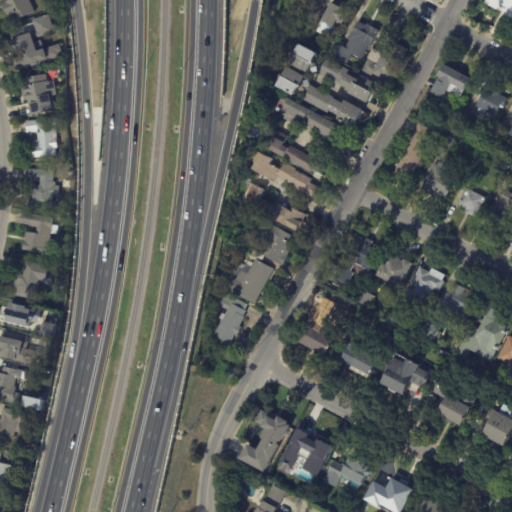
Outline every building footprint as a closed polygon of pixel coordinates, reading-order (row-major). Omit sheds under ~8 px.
[(3,4),(12,0),(25,0),(31,13),(11,23),(3,4)] [(325,0),(319,11),(300,1),(300,0),(325,0)] [(342,0),(346,2),(356,8),(345,28),(337,24),(335,28),(322,21),(328,9),(330,10),(335,0),(342,0)] [(511,18),(503,13),(483,3),(484,0),(511,0),(511,18)] [(273,16),(280,19),(278,26),(270,22),(273,16)] [(357,23),(365,27),(366,25),(379,32),(370,49),(368,48),(360,63),(351,58),(346,66),(332,59),(339,46),(345,49),(349,41),(348,41),(357,22),(357,23)] [(45,40),(42,41),(44,48),(41,49),(44,57),(28,63),(19,39),(42,31),(45,40)] [(393,41),(408,50),(387,84),(368,73),(365,74),(361,71),(368,60),(366,59),(372,49),(380,54),(382,50),(386,53),(393,41)] [(301,46),(318,54),(312,66),(313,67),(310,74),(292,65),(301,46)] [(329,47),(334,49),(331,55),(326,53),(329,47)] [(370,103),(368,106),(350,96),(351,93),(342,89),(343,86),(322,75),(322,74),(321,73),(314,76),(313,71),(314,70),(313,67),(318,65),(318,69),(324,69),(329,60),(351,72),(349,77),(359,82),(362,77),(376,84),(370,95),(373,97),(370,103)] [(456,72),(470,79),(464,91),(466,93),(462,100),(447,92),(443,99),(432,93),(438,81),(439,82),(441,79),(438,77),(444,65),(456,72)] [(287,68),(304,78),(293,97),(276,87),(287,68)] [(47,86),(43,87),(47,109),(32,112),(26,79),(45,75),(47,86)] [(364,112),(358,123),(342,114),(340,118),(331,113),(331,114),(307,101),(313,90),(310,91),(308,89),(307,89),(307,88),(304,89),(304,84),(306,84),(306,83),(312,81),(313,85),(336,98),(335,100),(345,105),(346,102),(364,112)] [(486,112),(484,115),(479,112),(481,109),(477,107),(486,88),(493,91),(494,88),(502,92),(501,95),(509,99),(505,107),(501,105),(495,116),(494,116),(492,118),(487,116),(488,113),(486,112)] [(321,135),(322,133),(308,126),(309,124),(304,121),(304,120),(299,117),(296,124),(285,119),(288,114),(286,114),(288,111),(284,108),(289,99),(337,125),(336,126),(346,131),(340,142),(331,136),(329,139),(321,135)] [(49,114),(48,108),(66,104),(68,112),(50,116),(49,114)] [(474,121),(469,132),(467,131),(463,138),(452,133),(456,125),(457,126),(462,116),(474,121)] [(35,147),(35,141),(40,140),(39,132),(28,134),(27,121),(38,120),(38,121),(55,119),(59,149),(56,149),(57,156),(37,158),(35,147)] [(401,178),(391,173),(395,166),(393,164),(395,161),(397,163),(399,160),(398,159),(418,122),(431,130),(423,144),(427,147),(408,182),(401,178)] [(291,147),(301,152),(301,153),(317,163),(318,161),(328,166),(322,177),(312,171),(310,174),(262,147),(270,134),(275,137),(278,131),(289,137),(285,143),(291,147)] [(430,192),(420,187),(434,163),(436,165),(438,161),(440,163),(442,159),(434,155),(445,134),(463,144),(452,164),(445,161),(444,164),(461,174),(454,188),(450,187),(443,200),(430,192)] [(493,141),(505,148),(499,159),(486,152),(492,141),(493,141)] [(477,167),(470,164),(477,150),(485,154),(478,168),(477,167)] [(316,192),(314,196),(305,191),(303,193),(296,188),(297,187),(288,182),(289,181),(280,175),(277,180),(251,165),(260,151),(272,158),(270,163),(281,170),(286,161),(297,168),(296,170),(311,179),(310,181),(319,187),(316,192)] [(37,171),(53,171),(53,182),(56,182),(55,186),(60,187),(59,197),(54,197),(53,209),(47,209),(47,208),(34,207),(35,198),(33,198),(34,185),(40,185),(41,183),(30,182),(30,170),(37,171)] [(507,185),(498,179),(503,172),(511,177),(508,185),(507,185)] [(266,191),(261,202),(274,209),(277,202),(283,205),(282,207),(293,213),(295,209),(309,217),(304,226),(301,225),(297,232),(273,220),(274,218),(269,216),(268,217),(246,206),(256,186),(266,191)] [(467,214),(468,211),(458,205),(467,189),(486,199),(475,218),(467,214)] [(496,230),(485,224),(495,206),(498,207),(501,201),(499,200),(504,190),(511,194),(511,223),(507,233),(499,228),(497,231),(496,230)] [(231,219),(237,207),(247,213),(241,225),(231,219)] [(53,217),(54,218),(54,219),(57,220),(56,225),(61,226),(59,235),(54,234),(52,255),(27,252),(30,233),(40,234),(41,227),(24,225),(25,214),(53,217)] [(283,266),(281,268),(264,258),(261,262),(250,256),(264,231),(267,233),(272,226),(295,240),(286,257),(287,258),(283,266)] [(369,240),(373,242),(372,244),(380,249),(368,272),(354,264),(350,272),(353,274),(347,285),(333,278),(338,268),(342,270),(353,250),(349,248),(355,236),(365,241),(366,239),(369,240)] [(394,257),(403,262),(405,260),(413,264),(398,292),(392,288),(393,285),(377,277),(384,264),(387,266),(393,256),(394,257)] [(273,272),(254,306),(227,290),(233,279),(235,280),(241,270),(247,274),(255,259),(274,270),(273,272)] [(17,287),(20,275),(29,277),(31,263),(52,267),(49,282),(43,281),(39,301),(20,297),(21,291),(17,290),(17,287)] [(420,268),(430,273),(430,274),(443,281),(437,291),(432,289),(428,296),(425,294),(420,304),(403,295),(418,267),(420,268)] [(466,290),(471,293),(469,296),(476,300),(468,313),(470,314),(461,328),(450,321),(453,317),(437,307),(450,287),(455,290),(458,285),(466,290)] [(375,297),(369,308),(357,301),(363,290),(375,297)] [(246,306),(243,312),(245,313),(242,318),(244,318),(238,328),(240,329),(235,337),(234,336),(228,346),(212,337),(221,322),(217,320),(220,315),(224,317),(227,312),(211,303),(218,291),(246,306)] [(334,306),(322,300),(313,318),(325,324),(334,306)] [(43,310),(10,302),(5,322),(38,330),(43,310)] [(404,313),(398,325),(386,318),(393,307),(395,308),(396,306),(402,310),(401,312),(404,313)] [(492,309),(504,315),(500,323),(509,328),(492,359),(479,352),(479,353),(463,345),(473,327),(479,330),(490,308),(492,309)] [(28,310),(42,313),(36,339),(28,337),(25,350),(5,345),(11,319),(25,322),(28,310)] [(441,330),(434,342),(433,341),(431,344),(421,338),(428,323),(441,330)] [(314,350),(298,342),(306,325),(334,339),(325,356),(314,350)] [(28,336),(18,334),(17,339),(2,336),(0,345),(0,356),(31,364),(34,350),(25,348),(28,336)] [(511,368),(497,360),(509,337),(511,338),(511,368)] [(355,373),(348,369),(349,368),(338,363),(346,346),(347,347),(348,345),(360,350),(356,358),(371,365),(365,378),(355,373)] [(423,390),(409,383),(402,396),(378,383),(386,367),(384,366),(385,363),(389,365),(392,358),(393,359),(396,355),(405,360),(406,359),(413,363),(414,361),(433,372),(423,390)] [(11,400),(0,398),(0,373),(6,375),(7,369),(26,372),(26,375),(19,374),(18,378),(14,377),(12,387),(14,387),(13,394),(12,394),(11,400)] [(441,391),(438,396),(428,390),(435,377),(445,383),(441,391)] [(449,426),(445,423),(448,420),(437,413),(449,396),(458,401),(465,390),(480,400),(472,411),(471,410),(460,427),(454,423),(451,427),(449,426)] [(19,404),(20,396),(44,401),(42,411),(18,406),(19,404)] [(511,431),(502,448),(480,435),(486,425),(474,418),(482,404),(499,414),(504,405),(511,409),(511,431)] [(0,408),(1,408),(26,413),(22,434),(13,432),(11,440),(1,439),(0,444),(0,408)] [(274,416),(276,418),(276,417),(288,424),(287,425),(290,427),(280,443),(278,442),(276,446),(278,448),(263,474),(239,460),(247,446),(256,451),(267,432),(255,425),(262,411),(270,416),(271,415),(274,416)] [(301,435),(309,440),(312,434),(329,444),(311,477),(299,470),(300,468),(294,464),(283,484),(269,477),(290,439),(292,440),(296,433),(301,435)] [(348,490),(351,483),(342,479),(337,489),(329,485),(325,493),(320,491),(335,462),(345,467),(350,458),(370,469),(356,495),(348,490)] [(0,463),(14,467),(10,483),(0,480),(0,463)] [(404,481),(408,483),(406,487),(413,491),(399,511),(390,511),(379,505),(376,511),(365,504),(373,489),(380,494),(390,478),(397,483),(400,478),(404,481)] [(288,495),(280,510),(278,509),(276,511),(257,511),(259,508),(261,509),(266,502),(267,503),(276,487),(288,493),(288,495)] [(446,498),(442,506),(453,511),(416,511),(425,497),(430,499),(434,491),(446,498)] [(2,511),(5,500),(22,503),(20,511),(15,511),(14,511),(2,511)]
